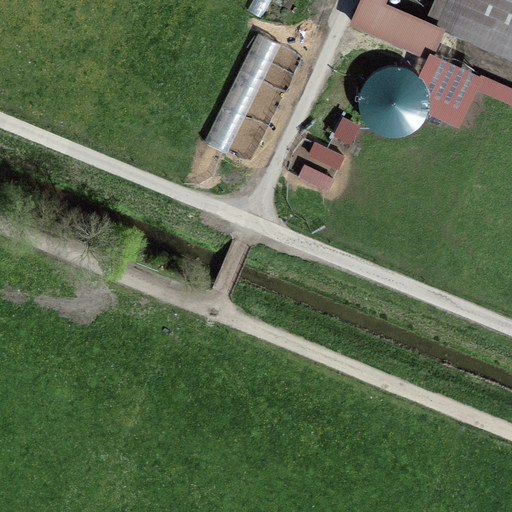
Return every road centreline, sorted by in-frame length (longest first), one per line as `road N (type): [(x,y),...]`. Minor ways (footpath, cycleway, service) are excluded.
road 1 (track): [(0,122),(511,331)]
road 2 (track): [(0,228),(511,436)]
road 3 (track): [(211,314),(348,0)]
